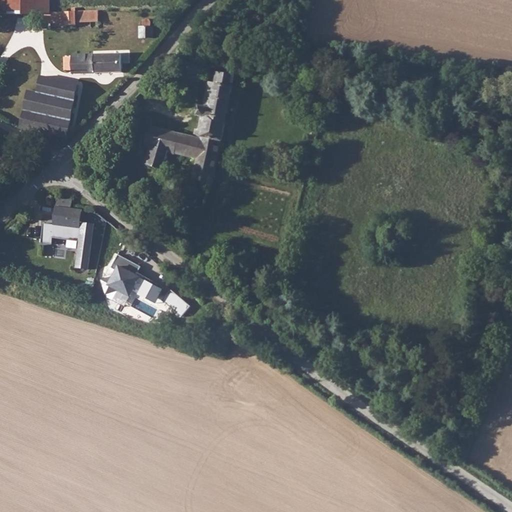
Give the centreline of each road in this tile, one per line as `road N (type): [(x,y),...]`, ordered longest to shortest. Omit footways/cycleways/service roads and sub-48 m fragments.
road 1 (unclassified): [(511,508),(351,400),(53,168)]
road 2 (unclassified): [(209,0),(53,168)]
